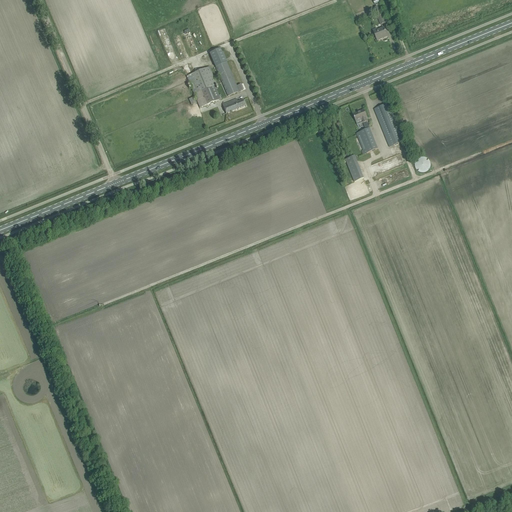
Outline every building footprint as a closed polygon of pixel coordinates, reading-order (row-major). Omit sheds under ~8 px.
[(385,24),(380,13),(378,7),(374,8),(381,25),(385,24)] [(388,37),(386,32),(384,29),(378,31),(377,30),(373,31),(377,41),(381,39),(381,38),(387,36),(387,37),(388,37)] [(238,91),(226,62),(227,62),(221,48),(209,54),(228,96),(238,91)] [(210,67),(186,76),(200,108),(220,99),(214,86),(217,85),(210,67)] [(244,89),(240,78),(235,80),(239,91),(244,89)] [(237,102),(236,99),(222,105),(226,114),(246,106),(243,100),(237,102)] [(404,142),(389,104),(375,109),(390,148),(404,142)] [(367,117),(366,115),(364,110),(353,115),(356,122),(362,119),(364,123),(368,121),(366,118),(367,117)] [(378,148),(370,129),(366,130),(357,134),(365,153),(378,148)] [(356,156),(345,160),(348,167),(358,163),(356,156)] [(431,164),(430,162),(430,161),(429,160),(427,159),(425,158),(423,158),(420,158),(418,159),(416,161),(415,163),(415,166),(415,168),(416,170),(418,172),(420,173),(423,173),(426,173),(428,172),(429,170),(430,168),(431,165),(431,164)]
